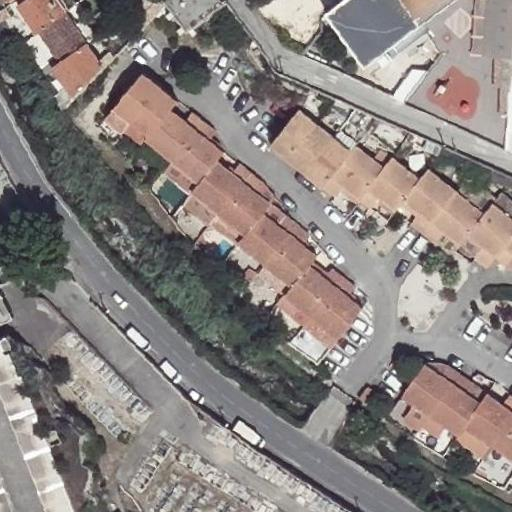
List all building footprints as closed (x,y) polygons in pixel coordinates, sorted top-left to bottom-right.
[(26,0),(19,5),(36,31),(39,30),(63,12),(55,0),(26,0)] [(146,23),(167,2),(165,0),(164,0),(149,8),(143,0),(141,0),(139,2),(148,12),(141,18),(146,23)] [(339,0),(326,10),(360,57),(416,16),(404,0),(339,0)] [(421,23),(451,0),(436,0),(416,16),(360,57),(366,63),(421,23)] [(436,0),(404,0),(416,16),(436,0)] [(489,0),(485,55),(495,55),(499,0),(489,0)] [(511,0),(499,0),(495,55),(504,56),(511,57),(511,0)] [(60,63),(86,46),(63,12),(39,30),(39,31),(60,63)] [(89,51),(86,46),(60,63),(53,68),(58,73),(89,51)] [(74,95),(102,67),(98,61),(89,51),(58,73),(66,86),(74,95)] [(102,67),(112,57),(108,52),(98,61),(102,67)] [(511,57),(504,56),(502,78),(511,79),(511,64),(511,57)] [(393,94),(506,146),(507,140),(508,117),(510,103),(500,102),(502,78),(482,76),(447,58),(435,73),(430,69),(413,68),(393,94)] [(141,73),(113,109),(145,137),(142,141),(196,184),(190,192),(243,235),(235,244),(289,287),(282,295),(337,338),(361,307),(346,296),(353,287),(329,267),(322,276),(309,265),(316,257),(300,245),(308,236),(283,216),(276,224),(261,214),(269,204),(254,192),(260,184),(237,165),(230,172),(216,161),(222,153),(207,141),(214,132),(190,112),(183,121),(169,110),(176,102),(141,73)] [(511,79),(502,78),(500,102),(510,103),(511,79)] [(62,108),(74,95),(66,86),(54,94),(61,108),(62,108)] [(354,146),(349,154),(297,111),(268,147),(321,189),(333,199),(342,187),(369,212),(377,200),(394,213),(401,203),(416,215),(407,225),(433,245),(442,235),(457,248),(466,237),(479,248),(470,260),(483,268),(493,258),(503,267),(511,256),(511,223),(488,205),(480,215),(426,170),(417,181),(389,159),(381,168),(354,146)] [(13,346),(9,334),(0,337),(0,350),(8,347),(13,346)] [(10,351),(0,354),(0,390),(47,511),(74,511),(49,445),(44,433),(22,373),(19,373),(10,351)] [(439,375),(423,363),(400,396),(458,436),(464,428),(511,461),(511,398),(507,395),(501,405),(485,394),(479,403),(463,392),(469,383),(444,366),(439,375)] [(0,511),(12,511),(0,480),(0,511)]
